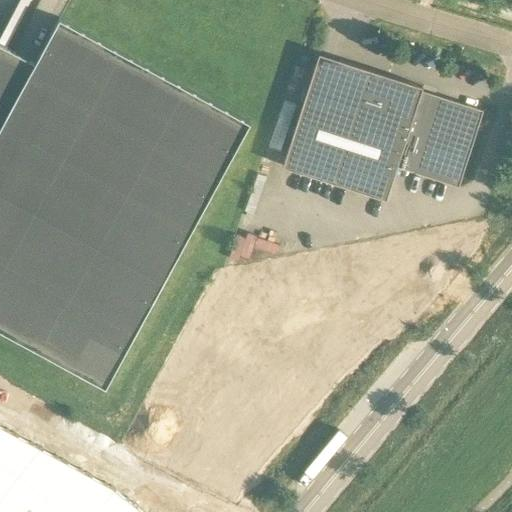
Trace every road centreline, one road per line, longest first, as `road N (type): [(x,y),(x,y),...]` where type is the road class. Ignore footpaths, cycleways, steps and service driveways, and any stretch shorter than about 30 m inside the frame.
road 1 (tertiary): [(302,511),(511,269)]
road 2 (unclassified): [(357,0),(511,45)]
